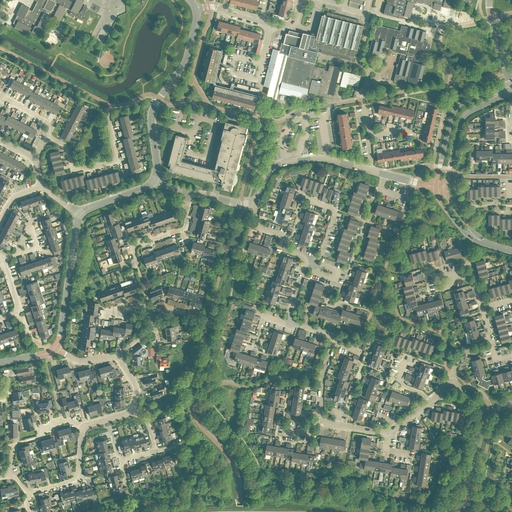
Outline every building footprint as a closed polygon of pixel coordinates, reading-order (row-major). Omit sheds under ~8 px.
[(16,17),(13,23),(15,24),(14,27),(27,34),(29,31),(38,35),(41,29),(43,30),(50,16),(59,21),(66,8),(71,10),(69,14),(83,21),(89,9),(86,8),(87,6),(84,5),(83,6),(81,5),(84,1),(82,0),(75,0),(75,1),(74,0),(33,0),(34,0),(38,2),(36,5),(35,5),(32,11),(28,9),(29,7),(22,4),(16,15),(18,16),(17,18),(16,17)] [(386,0),(386,2),(387,2),(387,4),(386,4),(383,14),(393,16),(393,15),(398,17),(398,18),(401,18),(402,17),(403,16),(404,16),(410,17),(414,3),(415,3),(416,2),(417,2),(417,1),(431,5),(432,6),(432,7),(433,8),(440,10),(441,6),(449,8),(451,0),(386,0)] [(322,15),(317,36),(316,38),(315,38),(314,41),(312,47),(319,49),(321,49),(321,53),(340,58),(355,61),(358,49),(357,49),(363,26),(357,24),(358,20),(327,12),(326,16),(322,15)] [(217,30),(222,31),(224,23),(219,21),(215,20),(213,29),(217,30)] [(233,34),(235,25),(230,24),(227,33),(227,35),(232,36),(233,34)] [(424,40),(426,32),(401,25),(400,31),(376,25),(372,41),(369,51),(375,53),(376,50),(382,52),(384,47),(396,50),(396,51),(398,51),(399,51),(401,53),(399,59),(398,64),(396,64),(396,65),(396,66),(397,67),(393,82),(407,85),(420,83),(420,80),(421,80),(425,65),(418,63),(421,49),(429,51),(430,46),(428,45),(428,41),(424,40)] [(311,78),(312,76),(313,71),(313,70),(314,66),(315,63),(315,62),(317,55),(317,54),(319,49),(312,47),(314,41),(315,38),(316,38),(317,36),(303,33),(303,34),(289,30),(288,34),(286,33),(284,41),(283,44),(290,45),(290,46),(288,55),(285,66),(286,66),(284,74),(282,81),(282,82),(281,82),(280,87),(280,90),(301,95),(302,92),(307,94),(307,92),(309,86),(311,79),(311,78)] [(473,53),(472,44),(460,46),(461,55),(473,53)] [(210,47),(201,79),(213,82),(214,79),(215,77),(215,75),(217,68),(217,66),(218,64),(220,58),(220,56),(221,54),(221,50),(214,49),(212,48),(210,47)] [(273,52),(271,57),(282,60),(283,56),(284,54),(278,53),(279,50),(273,49),(273,51),(272,52),(273,52)] [(270,62),(282,65),(282,62),(282,60),(271,57),(270,62)] [(270,62),(269,67),(280,70),(280,68),(281,68),(282,65),(270,62)] [(313,71),(312,76),(322,78),(320,83),(317,82),(317,81),(312,80),(309,92),(327,97),(332,98),(333,95),(337,80),(339,81),(341,82),(340,86),(346,87),(347,84),(358,87),(361,76),(344,71),(344,72),(339,71),(340,68),(329,65),(327,72),(324,71),(325,68),(314,66),(313,70),(313,71)] [(278,81),(280,73),(279,72),(280,70),(269,67),(267,72),(267,73),(266,78),(278,81)] [(11,88),(14,89),(20,78),(18,77),(16,81),(13,79),(14,78),(11,76),(6,85),(9,86),(8,88),(10,89),(11,88)] [(16,92),(18,93),(23,84),(20,83),(22,79),(20,78),(14,89),(17,91),(16,92)] [(277,84),(278,81),(266,78),(265,82),(265,83),(264,83),(276,86),(276,84),(277,84)] [(21,93),(24,94),(29,83),(27,82),(25,86),(23,84),(18,93),(20,94),(21,93)] [(26,97),(28,98),(31,91),(32,89),(29,88),(31,84),(29,83),(24,94),(26,96),(26,97)] [(276,86),(264,83),(265,83),(264,86),(269,87),(267,95),(269,95),(273,97),(273,94),(274,94),(276,88),(275,88),(276,86)] [(255,106),(256,104),(258,97),(254,96),(252,95),(250,95),(244,93),(242,93),(240,92),(233,90),(231,90),(229,89),(223,88),(221,87),(219,87),(215,86),(212,98),(255,109),(255,108),(255,106)] [(29,100),(32,101),(38,90),(36,89),(34,93),(31,91),(28,98),(26,100),(29,101),(29,100)] [(34,104),(36,105),(41,96),(38,95),(40,91),(38,90),(32,101),(35,103),(34,104)] [(39,105),(42,106),(47,95),(45,94),(44,98),(41,96),(36,105),(38,106),(39,105)] [(44,109),(46,110),(50,101),(48,100),(49,96),(47,95),(42,106),(45,108),(44,109)] [(49,110),(51,111),(57,100),(55,99),(53,103),(50,101),(46,110),(48,111),(49,110)] [(57,100),(51,111),(54,113),(53,114),(55,115),(60,106),(57,105),(59,101),(57,100)] [(78,103),(75,109),(83,113),(87,115),(88,113),(86,111),(86,112),(84,111),(86,107),(78,103)] [(75,109),(72,114),(80,119),(82,115),(84,116),(83,117),(86,118),(87,115),(83,113),(75,109)] [(4,123),(9,125),(12,118),(15,113),(13,112),(10,117),(7,115),(6,117),(7,117),(4,123)] [(9,125),(13,128),(17,120),(14,119),(17,114),(15,113),(12,118),(9,125)] [(338,120),(339,126),(348,124),(348,120),(349,120),(349,117),(347,117),(347,113),(337,114),(338,120),(337,120),(337,121),(338,120)] [(485,118),(485,123),(499,123),(499,121),(495,121),(495,113),(490,113),(490,118),(485,118)] [(72,114),(69,120),(77,124),(81,126),(82,124),(80,123),(80,124),(78,123),(80,119),(72,114)] [(115,122),(115,124),(129,120),(127,115),(119,117),(120,120),(115,122)] [(13,128),(18,130),(22,123),(25,118),(23,117),(20,122),(17,120),(13,128)] [(433,125),(435,120),(426,118),(423,117),(421,123),(425,123),(433,125)] [(18,130),(23,133),(27,125),(24,124),(26,119),(25,118),(22,123),(18,130)] [(69,120),(66,126),(74,130),(76,126),(78,127),(78,128),(80,129),(81,126),(77,124),(69,120)] [(23,133),(28,135),(32,128),(34,123),(32,122),(30,127),(27,125),(23,133)] [(174,142),(168,165),(171,165),(170,170),(221,183),(222,185),(221,188),(231,190),(232,187),(233,187),(234,186),(235,185),(236,184),(236,183),(237,183),(237,182),(237,181),(238,180),(238,179),(238,178),(237,177),(237,176),(237,175),(236,174),(235,173),(243,144),(244,145),(247,134),(246,133),(247,127),(226,122),(221,139),(222,139),(215,170),(181,161),(187,137),(176,135),(176,136),(174,136),(173,142),(174,142)] [(32,128),(28,135),(33,138),(36,130),(34,129),(36,124),(34,123),(32,128)] [(340,132),(341,137),(350,136),(350,131),(351,131),(350,129),(349,129),(348,124),(339,126),(340,131),(339,132),(340,132)] [(66,126),(63,131),(71,135),(75,138),(77,135),(74,134),(74,135),(72,134),(74,130),(66,126)] [(117,132),(118,134),(131,131),(130,126),(122,128),(123,131),(117,132)] [(71,135),(63,131),(60,137),(68,141),(71,137),(72,138),(72,139),(74,140),(75,138),(71,135)] [(350,136),(341,137),(342,143),(340,143),(342,143),(343,149),(347,148),(350,147),(352,147),(351,143),(353,142),(352,140),(351,140),(350,136)] [(118,143),(119,146),(132,142),(131,137),(130,137),(125,138),(122,139),(123,142),(118,143)] [(121,154),(121,156),(135,152),(133,147),(125,149),(126,152),(121,154)] [(49,153),(51,163),(61,160),(60,156),(59,154),(59,150),(58,151),(57,151),(55,151),(49,153)] [(0,167),(2,169),(9,157),(3,154),(0,159),(0,162),(3,164),(2,166),(1,165),(0,167)] [(6,166),(10,168),(14,160),(9,157),(2,169),(5,170),(6,168),(5,168),(6,166)] [(123,164),(124,166),(137,162),(136,157),(128,160),(129,163),(123,164)] [(11,174),(14,175),(20,162),(14,160),(10,168),(14,170),(13,172),(12,171),(11,174)] [(62,172),(64,172),(63,166),(62,164),(61,160),(51,163),(54,174),(61,173),(62,172)] [(20,162),(14,175),(16,176),(17,174),(16,173),(17,172),(21,174),(18,179),(22,180),(26,172),(23,170),(26,165),(20,162)] [(137,162),(124,166),(125,168),(130,167),(131,170),(132,174),(141,171),(140,167),(139,168),(137,162)] [(105,175),(108,184),(119,181),(118,175),(117,173),(117,172),(117,171),(111,173),(109,174),(105,175)] [(0,177),(2,178),(0,182),(0,183),(6,187),(9,182),(8,181),(9,179),(1,174),(0,176),(0,177)] [(74,177),(70,178),(72,188),(84,185),(82,178),(82,177),(81,175),(76,176),(74,177)] [(99,176),(95,177),(97,187),(108,184),(105,175),(101,176),(99,176)] [(91,178),(88,179),(85,180),(88,190),(97,187),(95,177),(91,178)] [(302,191),(304,192),(309,179),(303,177),(300,186),(303,187),(302,191)] [(61,182),(61,184),(63,190),(72,188),(70,178),(66,179),(63,180),(60,181),(61,182)] [(308,188),(311,189),(314,180),(309,179),(304,192),(307,193),(308,191),(309,192),(309,191),(307,191),(308,188)] [(318,192),(321,193),(323,187),(324,184),(319,182),(314,195),(315,195),(317,196),(318,192)] [(360,182),(356,193),(363,195),(366,196),(368,191),(368,188),(369,186),(369,185),(367,185),(364,184),(360,182)] [(295,188),(295,186),(295,184),(291,183),(290,186),(286,185),(285,190),(298,195),(299,193),(294,191),(295,188)] [(478,186),(478,189),(478,196),(483,196),(486,196),(489,196),(489,186),(478,186)] [(500,186),(489,186),(489,196),(494,196),(496,196),(500,196),(500,186)] [(321,201),(324,202),(328,188),(323,187),(321,193),(320,195),(323,196),(321,201)] [(327,198),(330,199),(333,190),(328,188),(324,202),(326,202),(327,198)] [(335,201),(338,202),(342,191),(339,190),(339,189),(334,188),(333,190),(330,199),(333,200),(332,204),(334,205),(335,201)] [(472,199),(475,199),(478,199),(478,196),(478,189),(467,189),(467,199),(472,199)] [(298,195),(285,190),(283,196),(292,199),(293,196),(300,198),(300,196),(298,195)] [(354,192),(350,202),(360,205),(362,200),(362,198),(363,195),(356,193),(354,192)] [(38,204),(39,206),(40,209),(41,213),(43,212),(41,205),(44,204),(43,202),(41,195),(36,197),(38,204)] [(283,196),(281,201),(295,205),(295,203),(291,201),(292,199),(283,196)] [(375,213),(380,215),(383,206),(380,205),(381,201),(379,200),(376,210),(375,212),(375,213)] [(360,205),(350,202),(347,213),(357,216),(358,211),(359,208),(360,205)] [(380,215),(385,217),(389,203),(387,203),(386,207),(383,206),(380,215)] [(201,206),(200,212),(209,215),(210,209),(201,206)] [(280,206),(278,211),(294,216),(295,214),(291,213),(291,210),(289,209),(283,207),(280,206)] [(390,218),(395,220),(400,207),(397,206),(396,210),(393,210),(390,218)] [(400,207),(395,220),(401,222),(403,213),(400,212),(402,208),(400,207)] [(12,212),(9,217),(20,223),(22,221),(17,218),(19,215),(16,214),(18,211),(14,209),(12,212)] [(171,210),(165,212),(169,221),(174,219),(171,210)] [(278,211),(277,216),(279,217),(288,220),(289,217),(293,219),(294,216),(278,211)] [(300,215),(313,219),(317,220),(318,215),(315,214),(306,211),(305,214),(301,212),(300,215)] [(165,212),(160,214),(163,223),(169,221),(165,212)] [(198,218),(201,219),(207,220),(209,215),(200,212),(198,218)] [(103,216),(105,221),(113,219),(111,213),(103,216)] [(51,223),(49,218),(53,217),(52,214),(50,215),(47,216),(43,217),(44,220),(43,220),(39,221),(40,225),(39,225),(40,227),(51,223)] [(160,214),(154,216),(157,225),(163,223),(160,214)] [(147,215),(141,217),(144,225),(150,223),(148,218),(147,215)] [(303,221),(306,222),(312,224),(313,219),(300,215),(299,217),(304,218),(303,221)] [(488,225),(499,225),(499,219),(500,215),(494,215),(491,215),(488,215),(488,225)] [(154,216),(148,218),(150,223),(151,227),(157,225),(154,216)] [(9,217),(7,222),(14,225),(15,222),(19,225),(20,223),(9,217)] [(141,217),(136,219),(139,227),(144,225),(141,217)] [(288,220),(279,217),(277,222),(288,226),(291,227),(292,225),(287,223),(288,220)] [(107,227),(108,227),(115,224),(113,219),(105,221),(107,227)] [(136,219),(130,220),(133,229),(139,227),(136,219)] [(201,219),(200,225),(209,227),(210,221),(207,220),(201,219)] [(350,219),(347,229),(354,232),(356,233),(358,228),(359,225),(360,222),(355,221),(353,220),(350,219)] [(499,229),(510,229),(510,219),(505,219),(502,219),(499,219),(499,225),(499,229)] [(133,229),(130,220),(124,222),(127,231),(133,229)] [(7,222),(4,226),(15,232),(17,230),(12,228),(14,225),(7,222)] [(300,224),(300,226),(313,230),(315,225),(312,224),(306,222),(305,225),(300,224)] [(108,227),(110,232),(120,229),(118,223),(115,224),(108,227)] [(200,225),(198,230),(207,233),(209,227),(200,225)] [(4,226),(2,231),(9,235),(10,232),(14,234),(15,232),(4,226)] [(303,230),(302,233),(311,235),(313,230),(300,226),(299,228),(303,230)] [(377,239),(380,229),(378,228),(375,227),(371,226),(369,231),(368,233),(367,236),(370,237),(377,239)] [(57,233),(55,228),(53,228),(45,231),(46,234),(45,234),(43,235),(43,237),(46,236),(47,236),(54,234),(56,233),(57,233)] [(344,228),(341,239),(350,242),(352,237),(353,234),(354,232),(347,229),(344,228)] [(110,232),(112,238),(114,237),(114,238),(122,235),(120,229),(110,232)] [(207,233),(198,230),(196,236),(205,239),(207,233)] [(2,231),(0,234),(0,236),(10,242),(12,240),(7,237),(9,235),(2,231)] [(48,238),(49,241),(56,239),(58,238),(56,233),(54,234),(47,236),(46,236),(43,237),(44,239),(48,238)] [(10,242),(0,236),(0,242),(4,245),(5,242),(9,244),(10,242)] [(247,251),(252,253),(257,239),(254,239),(253,243),(250,242),(250,241),(248,240),(249,237),(246,236),(243,248),(247,249),(247,251)] [(310,240),(296,236),(296,239),(300,240),(298,246),(303,247),(304,244),(308,246),(310,240)] [(105,240),(107,246),(116,243),(114,238),(114,237),(112,238),(105,240)] [(367,245),(366,247),(376,250),(379,240),(377,239),(370,237),(368,242),(367,245)] [(337,249),(340,250),(347,252),(349,247),(349,245),(350,242),(341,239),(337,249)] [(109,252),(118,249),(120,248),(119,245),(123,243),(122,241),(119,242),(116,243),(107,246),(109,252)] [(191,252),(197,253),(199,243),(193,242),(191,252)] [(257,254),(263,256),(267,243),(264,242),(263,246),(260,246),(257,254)] [(197,253),(202,255),(203,255),(204,248),(205,248),(205,245),(199,243),(197,253)] [(267,243),(263,256),(268,258),(268,257),(270,258),(273,248),(272,247),(273,246),(269,245),(269,244),(267,243)] [(58,244),(51,246),(52,252),(53,251),(54,255),(61,252),(58,244)] [(176,244),(170,246),(174,255),(179,253),(176,244)] [(429,244),(430,247),(434,260),(439,259),(436,250),(433,251),(432,244),(429,244)] [(460,247),(456,248),(459,258),(465,256),(462,245),(460,246),(460,247)] [(170,246),(165,248),(168,257),(174,255),(170,246)] [(365,252),(364,255),(363,258),(373,261),(376,250),(366,247),(365,252)] [(165,248),(159,250),(162,259),(168,257),(165,248)] [(202,257),(208,258),(210,249),(205,248),(204,248),(203,255),(202,255),(202,257)] [(416,248),(413,248),(417,262),(422,260),(420,251),(417,252),(416,248)] [(451,248),(450,249),(452,259),(459,258),(456,248),(452,249),(451,248)] [(109,252),(111,258),(119,255),(118,249),(109,252)] [(210,249),(208,258),(214,260),(216,251),(210,249)] [(452,259),(450,249),(448,249),(448,250),(444,252),(446,261),(452,259)] [(153,252),(154,255),(156,261),(157,261),(162,259),(159,250),(153,252)] [(343,263),(346,263),(348,258),(349,256),(350,253),(347,252),(340,250),(337,260),(343,263)] [(121,260),(119,255),(111,258),(107,259),(109,264),(113,263),(121,260)] [(154,255),(149,257),(152,265),(157,263),(157,261),(156,261),(154,255)] [(284,256),(282,261),(291,264),(292,261),(296,262),(297,260),(284,256)] [(44,259),(47,268),(52,266),(54,268),(56,267),(53,257),(50,258),(50,257),(44,259)] [(152,265),(149,257),(143,259),(146,267),(152,265)] [(39,260),(42,270),(47,268),(44,259),(39,260)] [(34,262),(36,269),(37,272),(42,271),(42,270),(39,260),(34,262)] [(25,261),(22,262),(27,275),(26,273),(31,271),(29,264),(26,265),(25,261)] [(282,261),(281,266),(294,270),(295,268),(290,267),(291,264),(282,261)] [(27,275),(22,262),(20,263),(21,266),(18,267),(19,268),(16,269),(18,274),(20,273),(21,274),(22,276),(27,275)] [(477,268),(478,273),(487,270),(486,268),(491,266),(490,264),(477,268)] [(352,271),(351,273),(365,277),(366,272),(365,272),(366,269),(359,267),(358,270),(358,269),(357,272),(352,271)] [(279,271),(277,276),(290,281),(291,279),(291,278),(287,277),(288,274),(279,271)] [(403,276),(404,281),(418,278),(417,275),(413,276),(412,273),(411,274),(411,272),(403,274),(404,276),(403,276)] [(355,277),(354,280),(363,283),(365,277),(351,273),(351,276),(355,277)] [(277,276),(276,281),(281,283),(281,284),(284,284),(285,282),(292,284),(293,282),(292,281),(291,281),(290,281),(277,276)] [(404,281),(406,286),(412,285),(415,284),(414,281),(418,280),(418,278),(404,281)] [(505,279),(503,280),(507,293),(511,292),(511,289),(509,283),(506,284),(505,279)] [(273,280),(271,286),(284,290),(287,291),(288,289),(285,288),(281,286),(281,284),(281,283),(276,281),(273,280)] [(347,281),(346,283),(353,285),(359,287),(358,287),(361,288),(363,283),(354,280),(353,283),(347,281)] [(27,289),(25,290),(26,292),(28,292),(28,290),(39,287),(37,281),(26,285),(27,289)] [(314,287),(327,292),(329,292),(330,290),(328,289),(328,290),(323,288),(324,285),(316,282),(314,287)] [(349,286),(348,289),(357,292),(358,287),(359,287),(353,285),(346,283),(345,282),(345,285),(349,286)] [(495,282),(492,283),(496,296),(501,295),(499,286),(496,287),(495,282)] [(133,283),(127,285),(130,294),(136,292),(133,283)] [(120,284),(114,286),(117,295),(123,293),(121,287),(120,284)] [(127,285),(121,287),(123,293),(124,296),(130,294),(127,285)] [(114,286),(109,288),(112,297),(117,295),(114,286)] [(167,295),(173,297),(175,288),(169,286),(168,289),(165,289),(165,292),(167,295)] [(271,286),(269,291),(278,294),(279,291),(283,292),(283,293),(287,294),(288,292),(284,291),(284,290),(271,286)] [(39,287),(28,290),(28,292),(29,295),(37,293),(38,293),(41,292),(39,287)] [(163,292),(165,292),(165,289),(164,287),(161,288),(161,287),(155,289),(158,298),(164,296),(163,292)] [(312,293),(321,296),(322,293),(326,294),(327,292),(314,287),(312,293)] [(109,288),(103,290),(106,299),(112,297),(109,288)] [(173,297),(179,298),(181,289),(175,288),(173,297)] [(453,290),(455,298),(469,295),(468,292),(464,294),(463,291),(462,291),(461,288),(453,290)] [(153,300),(158,298),(155,289),(150,291),(153,300)] [(179,298),(184,300),(187,291),(181,289),(179,298)] [(192,295),(193,293),(193,292),(193,290),(187,289),(187,291),(184,300),(190,301),(192,295)] [(343,290),(342,293),(355,297),(359,298),(360,293),(357,292),(348,289),(347,292),(343,290)] [(404,293),(406,298),(415,295),(414,292),(418,291),(418,289),(404,293)] [(98,296),(94,297),(96,299),(99,298),(100,301),(106,299),(103,290),(97,292),(98,296)] [(269,291),(268,296),(281,300),(282,298),(277,296),(278,294),(269,291)] [(31,299),(29,300),(30,303),(31,302),(31,301),(39,298),(42,297),(41,292),(38,293),(37,293),(29,295),(31,299)] [(189,305),(188,309),(187,311),(190,312),(192,305),(196,306),(198,295),(198,294),(193,293),(192,295),(190,301),(189,305)] [(319,300),(319,301),(324,302),(324,300),(320,298),(321,296),(312,293),(311,298),(319,300)] [(355,297),(342,293),(341,295),(346,297),(345,299),(353,302),(355,297)] [(455,298),(457,304),(466,301),(465,298),(469,297),(470,298),(471,298),(470,294),(469,295),(455,298)] [(204,296),(198,295),(196,306),(201,307),(204,296)] [(281,300),(268,296),(266,301),(275,304),(276,301),(280,303),(281,300)] [(39,298),(31,301),(31,302),(33,305),(33,306),(39,304),(41,303),(44,302),(42,297),(39,298)] [(89,302),(88,308),(97,309),(98,303),(96,303),(96,299),(94,297),(93,302),(89,302)] [(433,311),(430,297),(427,298),(429,302),(426,303),(428,312),(429,314),(429,316),(434,314),(433,311)] [(432,297),(430,297),(433,311),(439,309),(436,300),(433,301),(432,297)] [(312,304),(315,305),(318,306),(319,301),(319,300),(311,298),(309,303),(312,304)] [(32,310),(30,311),(31,314),(33,313),(32,312),(43,308),(41,303),(39,304),(33,306),(33,305),(30,306),(32,310)] [(422,304),(421,305),(423,314),(425,313),(426,314),(429,314),(428,312),(426,303),(422,304)] [(245,314),(258,319),(260,319),(260,317),(254,315),(255,312),(256,307),(253,306),(251,311),(251,310),(252,306),(244,304),(243,308),(246,309),(245,314)] [(313,314),(318,315),(321,307),(318,306),(315,305),(313,314)] [(472,305),(458,309),(460,314),(464,313),(464,315),(469,314),(469,312),(468,309),(472,307),(472,305)] [(340,318),(345,320),(349,307),(347,306),(345,310),(343,310),(343,309),(340,308),(339,309),(342,310),(341,313),(340,318)] [(323,317),(328,319),(331,310),(332,309),(329,308),(326,307),(326,308),(323,317)] [(43,308),(32,312),(33,313),(34,317),(42,314),(44,313),(43,308)] [(350,322),(355,323),(359,310),(357,309),(356,314),(353,313),(350,322)] [(327,321),(333,322),(336,312),(331,310),(328,319),(327,321)] [(359,310),(355,323),(360,325),(363,316),(360,315),(362,311),(359,310)] [(338,324),(340,318),(341,313),(336,312),(333,322),(338,324)] [(35,320),(33,321),(34,324),(36,323),(36,322),(44,319),(42,314),(34,317),(35,320)] [(245,314),(243,319),(252,322),(253,320),(257,321),(258,319),(245,314)] [(496,322),(497,327),(506,324),(505,322),(510,320),(509,318),(496,322)] [(106,330),(105,339),(111,340),(112,336),(112,331),(113,327),(113,323),(114,319),(111,319),(110,330),(106,330)] [(243,319),(241,325),(254,329),(255,327),(251,325),(252,322),(243,319)] [(165,328),(167,334),(175,333),(175,329),(178,328),(177,326),(179,326),(178,322),(171,323),(172,327),(165,328)] [(466,327),(468,332),(477,330),(476,327),(480,326),(480,323),(466,327)] [(39,331),(37,331),(37,334),(39,333),(39,332),(47,329),(45,324),(37,327),(38,330),(39,331)] [(245,332),(248,333),(249,330),(254,331),(254,329),(241,325),(240,330),(245,332)] [(11,331),(14,339),(19,337),(16,329),(12,330),(12,328),(9,329),(10,331),(11,331)] [(499,332),(500,337),(509,335),(508,332),(511,330),(511,328),(499,332)] [(47,329),(39,332),(39,333),(41,337),(42,337),(42,338),(45,337),(45,336),(46,336),(49,335),(52,334),(50,329),(47,330),(47,329)] [(235,334),(248,338),(249,336),(245,335),(245,332),(240,330),(237,329),(235,334)] [(466,338),(469,337),(483,334),(485,333),(485,331),(479,332),(478,329),(477,330),(468,332),(465,333),(466,338)] [(269,332),(268,335),(281,339),(283,334),(274,331),(273,334),(269,332)] [(0,334),(1,334),(3,342),(9,341),(6,333),(2,334),(1,332),(0,332),(0,334)] [(175,333),(167,334),(168,341),(174,340),(174,343),(181,342),(180,336),(178,337),(177,332),(175,333)] [(394,344),(399,346),(403,333),(401,332),(400,336),(397,335),(394,344)] [(399,346),(404,348),(407,339),(404,338),(406,333),(403,333),(399,346)] [(292,347),(297,348),(302,335),(299,334),(298,339),(295,338),(292,347)] [(410,347),(415,348),(420,335),(417,334),(416,339),(413,338),(410,347)] [(483,334),(469,337),(471,343),(480,340),(479,337),(483,336),(483,334)] [(272,338),(271,341),(279,344),(281,339),(268,335),(267,337),(272,338)] [(409,349),(410,347),(413,338),(414,336),(411,335),(410,340),(407,339),(404,348),(409,349)] [(415,348),(420,350),(423,342),(420,340),(422,336),(420,335),(415,348)] [(302,350),(308,352),(312,338),(310,338),(308,342),(305,341),(302,350)] [(312,338),(308,352),(307,354),(313,357),(314,353),(313,353),(314,348),(317,349),(319,346),(316,345),(313,344),(314,339),(312,338)] [(420,350),(425,352),(430,339),(428,338),(426,342),(423,342),(420,350)] [(240,347),(242,348),(245,349),(246,346),(241,345),(242,342),(233,339),(232,344),(240,347)] [(430,339),(425,352),(430,354),(433,345),(431,344),(432,340),(430,339)] [(377,344),(375,349),(388,353),(389,351),(385,350),(386,347),(385,346),(386,345),(376,341),(375,343),(377,344)] [(132,354),(132,356),(131,356),(132,361),(133,361),(133,365),(142,364),(141,355),(144,355),(145,353),(145,348),(141,344),(131,352),(133,353),(132,354)] [(232,344),(230,349),(230,350),(234,351),(237,352),(239,352),(241,353),(242,348),(240,347),(232,344)] [(278,349),(265,345),(264,347),(268,349),(267,352),(268,352),(268,354),(275,356),(275,354),(276,354),(278,349)] [(388,353),(375,349),(372,348),(371,353),(374,354),(382,357),(383,354),(388,356),(388,354),(388,353)] [(244,364),(249,365),(254,352),(251,351),(250,356),(247,355),(244,364)] [(234,360),(239,362),(242,353),(241,353),(239,352),(237,352),(234,360)] [(374,354),(372,359),(385,364),(386,361),(381,360),(382,357),(374,354)] [(161,358),(161,355),(157,355),(157,364),(160,364),(160,367),(160,370),(164,370),(164,367),(169,367),(169,365),(169,360),(169,358),(161,358)] [(254,367),(260,369),(264,355),(262,355),(260,359),(257,358),(254,367)] [(264,355),(260,369),(265,370),(268,361),(265,361),(266,356),(264,355)] [(345,357),(343,362),(356,367),(357,365),(352,363),(353,360),(345,357)] [(390,366),(385,364),(372,359),(370,364),(369,366),(378,369),(380,364),(384,366),(383,367),(389,369),(390,366)] [(343,362),(341,367),(350,371),(351,368),(355,369),(356,367),(343,362)] [(415,368),(428,373),(431,365),(427,364),(421,362),(420,365),(421,365),(420,368),(416,366),(415,368)] [(473,366),(474,371),(483,369),(482,366),(487,364),(486,362),(473,366)] [(111,365),(104,367),(107,375),(111,374),(112,379),(117,377),(115,370),(112,371),(111,365)] [(68,366),(62,368),(65,377),(71,375),(72,379),(75,378),(74,371),(70,372),(68,366)] [(428,373),(415,368),(409,366),(408,370),(413,372),(414,370),(418,372),(417,375),(426,378),(428,379),(430,374),(428,373)] [(16,369),(16,372),(17,376),(23,375),(23,376),(19,377),(19,381),(21,381),(22,384),(34,382),(33,375),(32,375),(32,372),(33,372),(32,367),(16,369)] [(107,375),(104,367),(98,369),(100,375),(97,375),(99,382),(104,381),(103,377),(107,375)] [(341,367),(339,373),(352,377),(353,375),(349,373),(350,371),(341,367)] [(65,377),(62,368),(56,370),(58,376),(54,377),(56,384),(60,383),(58,379),(65,377)] [(90,369),(83,370),(86,379),(87,381),(90,380),(91,380),(91,382),(97,380),(94,371),(91,371),(90,369)] [(497,369),(495,370),(499,383),(504,382),(502,373),(499,373),(497,369)] [(86,379),(83,370),(77,372),(79,378),(76,379),(78,386),(83,384),(82,380),(86,379)] [(151,375),(152,378),(145,380),(147,386),(157,383),(155,379),(158,378),(157,373),(151,375)] [(337,378),(340,379),(346,381),(347,378),(351,380),(352,377),(339,373),(337,378)] [(406,373),(405,376),(424,383),(426,378),(417,375),(416,378),(412,376),(411,376),(412,375),(406,373)] [(483,374),(476,376),(477,380),(479,381),(477,384),(487,389),(489,385),(490,385),(494,384),(492,379),(486,381),(482,378),(483,376),(483,374)] [(424,383),(405,376),(404,380),(409,381),(410,381),(415,382),(414,385),(422,388),(424,383)] [(364,377),(363,379),(379,385),(380,380),(372,377),(371,380),(366,378),(367,378),(364,377)] [(340,379),(338,384),(351,388),(352,386),(348,385),(349,382),(346,381),(340,379)] [(369,384),(368,387),(377,390),(379,385),(363,379),(362,382),(365,382),(365,383),(369,384)] [(158,387),(159,390),(152,391),(154,398),(157,397),(157,399),(160,398),(160,396),(164,395),(163,391),(166,390),(165,388),(169,387),(168,384),(164,385),(158,387)] [(290,389),(290,391),(304,393),(304,388),(300,387),(301,384),(296,384),(295,387),(295,386),(295,390),(290,389)] [(338,384),(336,389),(345,392),(346,389),(351,391),(351,388),(338,384)] [(271,388),(270,394),(280,395),(280,392),(285,393),(285,391),(279,390),(280,387),(271,385),(271,388)] [(114,390),(116,395),(124,393),(123,392),(125,391),(124,387),(119,389),(118,386),(111,388),(112,391),(114,390)] [(368,387),(366,392),(375,395),(377,390),(368,387)] [(336,389),(335,394),(348,399),(349,396),(344,395),(345,392),(336,389)] [(21,397),(29,395),(28,390),(14,392),(15,396),(12,396),(13,404),(14,406),(18,406),(18,403),(22,402),(21,397)] [(390,401),(395,402),(398,393),(392,391),(391,392),(390,391),(388,396),(390,396),(388,401),(390,402),(390,401)] [(375,395),(366,392),(364,397),(373,400),(375,395)] [(398,405),(400,406),(404,395),(398,393),(395,402),(399,404),(398,405)] [(71,401),(74,411),(75,412),(76,413),(77,413),(78,413),(79,412),(79,411),(79,410),(79,409),(80,409),(77,402),(81,401),(79,394),(73,396),(74,400),(71,401)] [(348,399),(335,394),(333,399),(342,402),(343,399),(347,401),(348,399)] [(404,395),(400,406),(402,406),(402,405),(409,408),(412,401),(409,400),(410,398),(404,395)] [(354,399),(353,401),(366,406),(368,400),(359,397),(358,400),(354,399)] [(69,412),(74,411),(71,401),(66,402),(65,398),(61,399),(64,408),(67,407),(69,412)] [(99,403),(93,405),(95,414),(102,412),(100,406),(104,405),(102,398),(98,399),(99,403)] [(116,401),(115,401),(116,406),(113,407),(114,410),(121,408),(120,405),(124,404),(124,403),(125,402),(124,399),(116,401)] [(45,403),(42,403),(42,413),(48,412),(48,406),(51,406),(50,400),(45,400),(45,403)] [(42,413),(42,403),(38,404),(38,401),(33,401),(33,408),(36,407),(37,413),(42,413)] [(357,405),(356,408),(364,411),(366,406),(353,401),(352,403),(357,405)] [(95,414),(93,405),(87,407),(86,402),(82,403),(84,410),(88,409),(89,415),(95,414)] [(301,409),(292,408),(291,411),(287,410),(286,413),(294,414),(293,417),(301,419),(301,415),(300,415),(301,409)] [(356,408),(354,413),(363,416),(364,411),(356,408)] [(363,416),(354,413),(352,418),(361,421),(363,416)] [(32,421),(35,420),(33,414),(28,416),(28,419),(24,420),(27,430),(33,428),(32,421)] [(154,421),(155,426),(165,423),(164,421),(167,421),(165,414),(158,416),(159,419),(154,421)] [(159,428),(160,431),(169,428),(168,422),(165,423),(155,426),(156,429),(159,428)] [(6,428),(6,432),(8,432),(8,435),(17,435),(16,424),(8,424),(8,428),(6,428)] [(262,425),(259,425),(258,432),(266,434),(266,432),(275,433),(275,431),(271,430),(271,427),(262,425)] [(507,443),(511,447),(511,431),(504,425),(502,428),(509,433),(507,435),(508,436),(506,438),(506,440),(508,442),(507,443)] [(71,434),(70,427),(63,429),(66,438),(69,437),(72,441),(75,440),(76,437),(74,433),(71,434)] [(158,437),(162,436),(171,434),(169,428),(160,431),(161,434),(157,435),(158,437)] [(66,438),(63,429),(57,431),(59,437),(56,438),(58,445),(61,444),(61,445),(63,444),(63,439),(66,438)] [(162,436),(162,439),(160,440),(161,442),(162,445),(169,443),(168,440),(172,439),(171,434),(162,436)] [(95,442),(97,448),(106,445),(106,442),(108,441),(106,435),(100,437),(101,441),(95,442)] [(144,435),(138,437),(141,446),(144,445),(145,447),(147,447),(147,446),(150,445),(148,439),(145,439),(144,435)] [(362,437),(361,442),(375,445),(375,442),(371,442),(372,436),(367,435),(366,438),(362,437)] [(127,438),(129,447),(133,446),(134,451),(136,451),(133,438),(133,436),(127,438)] [(138,437),(133,438),(136,451),(139,450),(138,447),(141,446),(138,437)] [(53,438),(47,440),(49,448),(55,446),(56,449),(59,448),(57,442),(54,443),(53,438)] [(126,448),(129,447),(127,438),(121,439),(123,444),(120,444),(122,451),(124,450),(125,451),(127,450),(126,448)] [(265,454),(270,455),(272,445),(269,445),(270,440),(263,439),(262,445),(266,445),(265,454)] [(49,448),(47,440),(40,441),(42,446),(39,447),(41,455),(44,454),(43,450),(49,448)] [(339,440),(338,451),(340,451),(340,450),(344,450),(346,441),(339,440)] [(419,443),(405,441),(405,443),(409,444),(409,447),(407,447),(406,450),(413,451),(414,448),(421,449),(421,444),(419,443)] [(19,451),(21,457),(29,454),(28,451),(31,450),(29,445),(21,447),(21,450),(19,451)] [(108,456),(107,453),(112,452),(111,450),(99,453),(97,454),(94,455),(96,460),(98,459),(108,457),(108,456)] [(171,455),(168,455),(171,465),(176,463),(175,458),(178,457),(176,450),(173,451),(170,451),(171,455)] [(310,450),(307,464),(313,464),(313,460),(316,461),(317,456),(311,455),(312,450),(310,450)] [(164,453),(162,454),(165,466),(171,465),(168,455),(165,456),(164,453)] [(34,460),(32,454),(29,455),(29,454),(21,457),(22,463),(27,462),(28,465),(34,463),(33,460),(34,460)] [(161,459),(158,460),(160,470),(161,472),(167,470),(165,466),(162,454),(159,454),(161,459)] [(96,460),(98,465),(107,463),(106,459),(110,458),(109,456),(108,456),(108,457),(98,459),(96,460)] [(59,465),(60,469),(69,467),(67,460),(63,462),(62,458),(55,460),(56,466),(59,465)] [(364,469),(369,470),(371,460),(368,460),(359,458),(358,462),(360,462),(359,468),(364,468),(364,469)] [(152,460),(148,461),(150,468),(151,468),(152,474),(155,473),(155,471),(160,470),(158,460),(154,461),(154,459),(151,460),(152,460)] [(144,465),(141,466),(144,475),(149,474),(148,469),(150,468),(148,461),(146,462),(146,461),(143,462),(144,465)] [(107,463),(98,465),(100,474),(111,471),(111,468),(111,465),(108,466),(107,463)] [(144,475),(141,466),(141,465),(138,465),(139,469),(136,469),(138,479),(138,481),(140,481),(139,479),(144,477),(144,475)] [(69,467),(60,469),(61,473),(58,473),(60,479),(67,477),(66,474),(71,473),(69,467)] [(37,470),(41,482),(46,480),(45,478),(48,477),(46,468),(37,470)] [(138,479),(136,469),(133,470),(132,468),(130,469),(127,470),(129,477),(132,476),(133,480),(138,479)] [(33,474),(33,473),(27,474),(27,472),(24,472),(25,479),(28,478),(30,482),(31,482),(31,483),(35,482),(33,474)] [(107,479),(108,483),(117,480),(116,475),(113,475),(112,473),(104,475),(106,479),(107,479)] [(110,488),(111,488),(121,485),(122,485),(122,482),(118,483),(117,480),(108,483),(110,488)] [(11,499),(11,497),(14,496),(14,499),(19,498),(17,489),(13,490),(12,485),(7,486),(8,487),(0,488),(0,489),(1,496),(7,495),(8,499),(11,499)] [(83,489),(80,490),(82,500),(88,498),(84,485),(82,486),(83,489)] [(87,485),(84,485),(88,498),(93,497),(94,498),(97,497),(95,490),(92,491),(91,487),(88,488),(87,485)] [(121,485),(111,488),(113,493),(124,490),(125,494),(128,493),(126,487),(122,488),(121,485)] [(75,486),(73,487),(76,499),(77,501),(82,500),(80,490),(77,491),(75,486)] [(71,491),(68,491),(71,501),(76,499),(73,487),(70,487),(71,491)] [(71,501),(68,491),(65,492),(64,490),(62,490),(62,491),(59,492),(61,499),(63,503),(71,501)] [(40,502),(41,505),(51,502),(49,497),(45,498),(44,495),(42,496),(39,497),(37,497),(38,500),(37,500),(38,503),(40,502)] [(38,506),(40,511),(49,509),(48,506),(55,504),(54,501),(51,502),(41,505),(38,506)]
